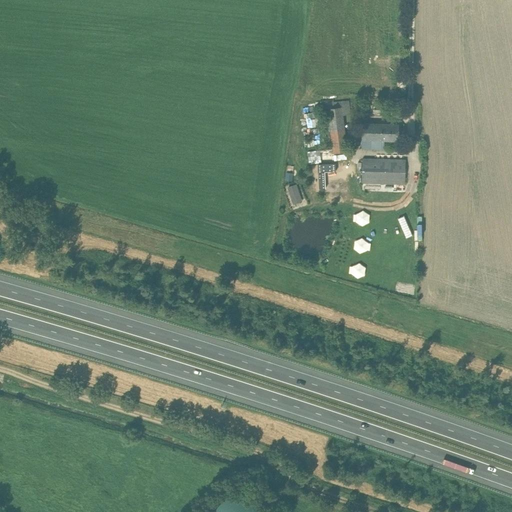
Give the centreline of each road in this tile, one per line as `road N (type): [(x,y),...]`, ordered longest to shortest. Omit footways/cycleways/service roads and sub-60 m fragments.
road 1 (motorway): [(0,316),(511,481)]
road 2 (motorway): [(511,453),(0,289)]
road 3 (track): [(0,369),(248,451),(311,489),(372,511)]
